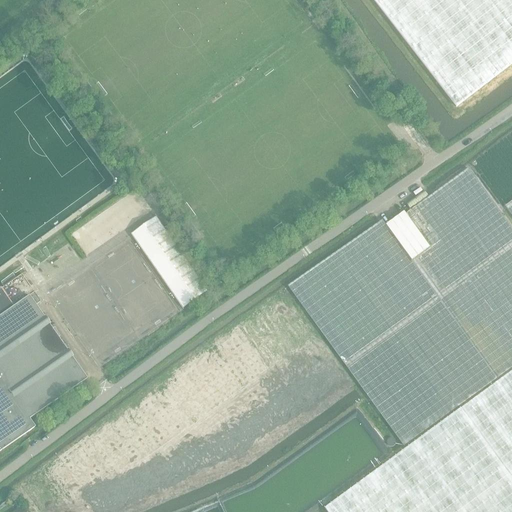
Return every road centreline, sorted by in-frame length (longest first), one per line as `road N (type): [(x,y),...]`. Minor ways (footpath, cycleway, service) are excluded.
road 1 (unclassified): [(0,481),(222,309),(511,110)]
road 2 (unknown): [(110,396),(47,296),(56,281),(127,236)]
